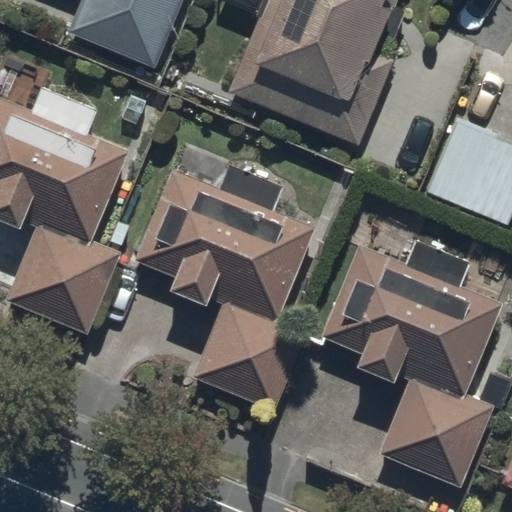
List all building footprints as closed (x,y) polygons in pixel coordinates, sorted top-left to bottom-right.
[(152,59),(174,0),(74,0),(64,25),(152,59)] [(389,0),(260,0),(226,83),(356,137),(391,53),(371,45),(389,0)] [(35,214),(2,294),(82,327),(116,247),(85,234),(124,141),(85,125),(95,103),(39,79),(29,104),(0,91),(0,207),(14,213),(17,206),(35,214)] [(511,134),(452,110),(425,185),(506,217),(511,203),(511,134)] [(219,293),(189,369),(270,401),(301,324),(272,312),(310,218),(268,202),(277,179),(224,157),(216,178),(171,160),(134,251),(167,264),(163,275),(201,290),(202,286),(219,293)] [(497,292),(454,274),(462,253),(409,231),(400,252),(356,234),(317,328),(354,344),(351,352),(385,366),(387,362),(408,371),(378,445),(458,477),(490,399),(458,386),(497,292)] [(511,440),(499,471),(511,476),(511,440)]
